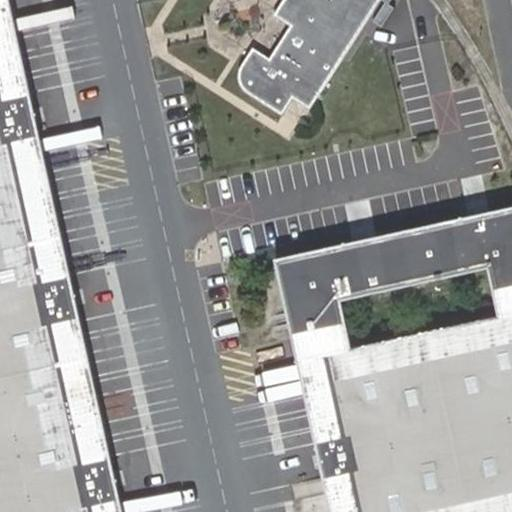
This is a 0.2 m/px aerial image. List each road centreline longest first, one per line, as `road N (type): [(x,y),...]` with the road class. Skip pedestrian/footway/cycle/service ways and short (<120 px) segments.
road 1 (unclassified): [(119,0),(232,511)]
road 2 (unknown): [(172,240),(451,178),(417,0)]
